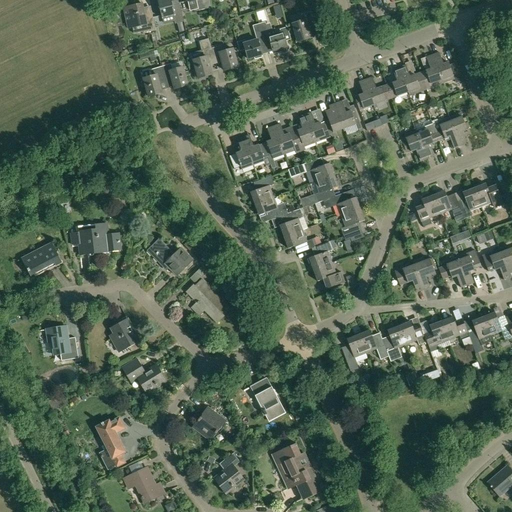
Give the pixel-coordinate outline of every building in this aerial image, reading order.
[(175,15),(177,23),(184,22),(180,5),(174,7),(171,0),(160,0),(158,1),(162,19),(175,15)] [(197,0),(199,11),(212,8),(209,0),(188,0),(188,2),(197,0)] [(134,34),(144,32),(144,33),(156,30),(153,18),(147,19),(144,4),(124,8),(128,29),(133,28),(134,34)] [(293,24),(298,42),(312,38),(309,29),(316,27),(311,12),(302,15),(303,21),(293,24)] [(280,29),(281,33),(276,34),(275,28),(272,29),(270,23),(266,24),(266,22),(259,24),(268,53),(273,51),(274,52),(287,48),(285,41),(291,40),(287,24),(286,25),(287,27),(280,29)] [(241,53),(246,52),(248,59),(263,55),(263,54),(268,53),(259,24),(253,26),(254,28),(257,39),(245,43),(245,40),(237,43),(239,47),(240,51),(241,53)] [(202,51),(204,57),(193,61),(196,70),(193,71),(195,78),(198,78),(198,79),(199,78),(200,80),(207,78),(207,76),(212,75),(210,66),(216,64),(211,46),(209,39),(199,41),(202,51)] [(216,45),(211,46),(216,64),(222,62),(225,71),(238,67),(233,49),(223,52),(221,46),(217,47),(216,45)] [(440,52),(433,55),(443,84),(455,79),(453,73),(457,71),(454,64),(450,65),(449,62),(444,64),(440,52)] [(433,55),(426,57),(421,59),(424,68),(426,68),(427,70),(426,71),(432,88),(443,84),(433,55)] [(181,62),(162,67),(166,82),(173,80),(175,89),(188,85),(183,67),(183,68),(181,62)] [(399,67),(409,94),(411,94),(410,92),(420,88),(415,75),(410,77),(406,65),(399,67)] [(166,82),(162,67),(152,70),(154,76),(144,79),(149,97),(163,93),(160,84),(166,82)] [(397,81),(392,83),(387,85),(392,99),(397,97),(397,96),(407,93),(408,95),(409,94),(399,67),(393,70),(397,81)] [(366,80),(375,105),(392,99),(387,85),(377,88),(373,77),(366,80)] [(363,94),(359,95),(355,97),(360,111),(364,109),(373,105),(374,107),(376,107),(375,105),(366,80),(359,82),(363,94)] [(358,130),(362,128),(359,120),(356,110),(352,112),(351,111),(348,112),(347,109),(351,108),(347,99),(342,101),(342,102),(336,104),(339,112),(346,131),(348,130),(347,128),(356,125),(358,130)] [(325,123),(326,123),(330,134),(343,129),(344,132),(346,131),(339,112),(336,104),(329,106),(333,118),(329,119),(325,121),(325,123)] [(326,123),(325,123),(321,125),(320,122),(315,124),(311,113),(305,115),(315,143),(331,138),(330,134),(326,123)] [(461,114),(450,118),(461,146),(467,143),(463,132),(467,130),(461,114)] [(306,150),(305,147),(315,143),(305,115),(298,118),(301,124),(292,127),(301,152),(306,150)] [(439,141),(445,138),(450,137),(454,148),(461,146),(450,118),(433,125),(433,123),(433,124),(439,141)] [(295,151),(296,153),(301,152),(292,127),(283,131),(281,124),(274,126),(284,154),(285,155),(295,151)] [(429,145),(433,143),(439,141),(433,124),(416,130),(427,159),(433,156),(429,145)] [(267,142),(263,144),(270,164),(271,164),(268,156),(271,154),(273,159),(285,155),(284,154),(274,126),(267,129),(271,140),(267,142)] [(405,136),(406,138),(411,151),(416,150),(421,161),(427,159),(416,130),(416,132),(405,136)] [(266,166),(270,164),(263,144),(259,145),(258,145),(254,147),(250,136),(243,138),(253,166),(265,162),(266,166)] [(236,154),(230,156),(235,169),(241,167),(242,170),(253,166),(243,138),(236,140),(241,152),(236,154)] [(338,147),(331,148),(332,156),(340,155),(338,147)] [(312,171),(316,182),(335,175),(330,163),(324,166),(323,163),(320,164),(318,159),(304,164),(307,173),(312,171)] [(318,203),(330,198),(332,198),(330,193),(334,191),(333,189),(339,187),(335,175),(316,182),(320,193),(315,195),(318,203)] [(250,193),(255,204),(274,197),(270,186),(274,184),(271,176),(257,181),(259,187),(256,188),(257,190),(250,193)] [(486,184),(474,188),(481,207),(493,202),(495,207),(503,204),(497,190),(492,192),(491,189),(488,190),(486,184)] [(464,203),(459,205),(462,212),(464,219),(472,216),(471,211),(481,207),(474,188),(463,193),(465,199),(462,200),(464,203)] [(445,191),(433,196),(440,214),(451,210),(453,215),(462,212),(459,205),(456,198),(451,200),(450,196),(447,197),(445,191)] [(338,205),(342,216),(361,209),(357,198),(350,200),(349,197),(346,198),(344,193),(332,198),(330,198),(333,207),(338,205)] [(417,208),(416,208),(420,219),(416,220),(419,227),(423,226),(431,223),(430,218),(440,214),(433,196),(422,200),(424,206),(417,208)] [(274,197),(255,204),(259,215),(265,213),(268,221),(288,214),(284,203),(277,205),(274,197)] [(308,198),(302,201),(304,207),(311,204),(308,198)] [(365,221),(361,209),(342,216),(346,227),(341,229),(344,237),(358,232),(356,227),(360,226),(359,223),(365,221)] [(301,210),(272,220),(274,225),(280,222),(281,225),(279,226),(284,237),(303,230),(299,220),(304,218),(301,210)] [(306,231),(312,230),(309,217),(303,218),(306,231)] [(76,226),(77,232),(70,233),(72,245),(79,244),(81,255),(111,251),(111,252),(122,250),(120,233),(109,234),(107,224),(96,225),(96,224),(76,226)] [(307,241),(303,230),(284,237),(288,249),(294,246),(295,249),(299,248),(301,253),(315,248),(312,240),(307,241)] [(460,234),(450,237),(453,243),(462,239),(460,234)] [(160,239),(151,248),(157,255),(154,257),(163,266),(166,264),(177,276),(194,260),(182,248),(175,255),(160,239)] [(354,251),(350,240),(344,242),(348,253),(354,251)] [(309,258),(313,270),(332,263),(328,252),(333,250),(330,242),(316,248),(318,252),(314,253),(315,256),(309,258)] [(61,261),(52,243),(22,259),(31,277),(61,261)] [(511,248),(503,252),(502,250),(501,250),(500,250),(511,278),(511,277),(511,248)] [(501,250),(500,249),(483,255),(489,272),(495,270),(500,269),(504,280),(511,278),(500,250),(501,250)] [(475,250),(457,257),(468,286),(474,283),(470,272),(475,270),(474,269),(482,267),(475,250)] [(412,261),(413,263),(414,263),(424,290),(430,288),(426,276),(435,273),(434,270),(437,269),(433,258),(430,259),(430,258),(426,260),(424,257),(412,261)] [(443,280),(452,276),(453,278),(457,277),(461,288),(468,286),(457,257),(446,261),(447,265),(439,268),(443,280)] [(336,274),(332,263),(313,270),(318,281),(323,279),(324,282),(329,280),(331,286),(344,281),(341,272),(336,274)] [(395,272),(401,286),(413,281),(417,292),(424,290),(414,263),(413,263),(412,263),(413,266),(395,272)] [(208,271),(203,266),(190,278),(195,283),(208,271)] [(192,307),(200,315),(205,310),(218,323),(232,309),(203,279),(188,293),(198,302),(192,307)] [(502,331),(506,340),(510,338),(511,342),(511,333),(510,329),(506,319),(502,321),(500,317),(498,318),(495,312),(484,316),(491,336),(502,331)] [(484,354),(483,351),(484,350),(480,340),(491,336),(484,316),(472,321),(474,327),(472,328),(473,332),(468,333),(470,337),(474,347),(476,354),(477,353),(478,356),(484,354)] [(411,321),(399,326),(407,345),(418,341),(420,345),(428,342),(421,324),(418,317),(412,320),(414,327),(413,327),(411,321)] [(453,317),(442,321),(449,340),(460,336),(462,340),(470,337),(468,333),(464,323),(460,325),(458,322),(456,323),(453,317)] [(115,334),(111,337),(119,352),(140,340),(129,320),(112,329),(115,334)] [(433,332),(429,333),(426,322),(421,324),(428,342),(432,352),(440,349),(438,344),(449,340),(442,321),(430,326),(433,332)] [(389,341),(384,343),(389,356),(391,360),(401,356),(398,348),(407,345),(399,326),(388,330),(390,336),(387,337),(389,341)] [(62,361),(68,360),(68,362),(73,361),(73,360),(79,359),(76,338),(68,339),(66,327),(47,330),(49,342),(52,342),(55,355),(61,354),(62,361)] [(377,349),(381,359),(389,356),(384,343),(382,336),(376,338),(375,335),(373,336),(370,330),(359,334),(366,353),(377,349)] [(351,372),(359,368),(355,358),(366,353),(359,334),(347,339),(349,345),(347,346),(348,350),(343,352),(351,372)] [(132,383),(138,379),(141,384),(142,383),(149,393),(167,382),(157,366),(148,372),(147,371),(145,372),(137,358),(122,367),(132,383)] [(410,388),(419,385),(421,384),(418,377),(416,378),(415,374),(406,378),(410,388)] [(270,421),(285,413),(267,379),(252,387),(265,410),(264,410),(266,414),(267,414),(270,421)] [(48,402),(53,411),(64,406),(59,397),(48,402)] [(208,407),(193,427),(211,441),(226,420),(208,407)] [(96,427),(107,449),(112,458),(104,462),(108,470),(116,466),(117,467),(125,463),(121,455),(125,452),(118,439),(118,438),(116,434),(115,433),(125,429),(119,418),(110,423),(109,421),(104,423),(103,423),(101,424),(102,425),(96,427)] [(298,446),(297,443),(273,454),(289,489),(297,485),(303,497),(307,495),(308,497),(322,491),(305,453),(301,455),(297,446),(298,446)] [(234,466),(240,461),(234,453),(220,464),(225,470),(223,471),(224,473),(215,479),(226,494),(243,481),(236,471),(237,470),(234,466)] [(499,496),(511,485),(511,469),(508,465),(488,483),(499,496)] [(160,484),(155,486),(146,469),(125,479),(129,488),(136,485),(145,503),(165,493),(160,484)]
